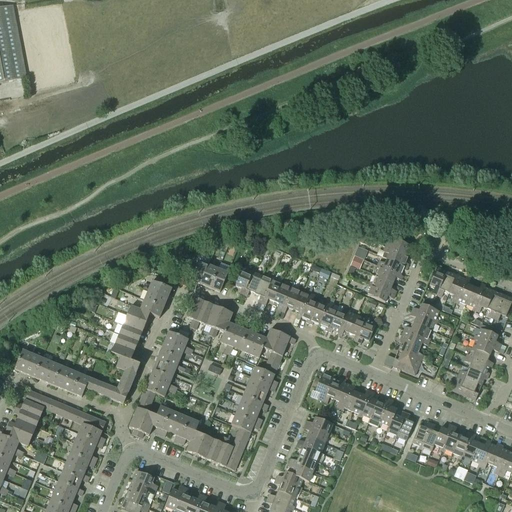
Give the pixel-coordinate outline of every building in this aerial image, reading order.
[(0,84),(24,80),(11,7),(0,9),(0,84)] [(372,243),(376,232),(366,228),(361,238),(372,243)] [(408,258),(412,248),(394,241),(392,246),(386,244),(384,248),(408,258)] [(405,264),(408,258),(384,248),(382,253),(388,255),(386,260),(407,268),(408,265),(405,264)] [(354,258),(350,267),(355,269),(358,264),(359,260),(354,258)] [(407,268),(386,260),(384,265),(378,262),(377,267),(400,277),(402,271),(405,272),(407,268)] [(200,286),(208,266),(198,262),(190,282),(200,286)] [(436,297),(446,273),(440,271),(441,268),(435,265),(433,271),(435,272),(429,287),(434,289),(432,295),(436,297)] [(209,290),(217,270),(208,266),(200,286),(209,290)] [(350,267),(346,276),(351,279),(355,270),(350,267)] [(401,282),(402,278),(400,277),(377,267),(376,269),(378,270),(375,277),(392,285),(395,279),(401,282)] [(219,294),(227,275),(217,270),(209,290),(219,294)] [(242,297),(253,271),(251,271),(250,273),(242,270),(235,287),(241,290),(238,296),(242,297)] [(254,295),(262,278),(254,275),(255,272),(253,271),(242,297),(246,299),(249,293),(254,295)] [(448,295),(455,277),(446,273),(436,297),(441,299),(443,293),(448,295)] [(390,290),(392,285),(375,277),(372,285),(369,284),(369,286),(394,297),(396,293),(390,290)] [(455,304),(466,279),(465,281),(455,277),(448,295),(453,297),(450,303),(455,304)] [(261,305),(272,279),(270,278),(269,281),(262,278),(254,295),(260,298),(257,303),(261,305)] [(273,303),(280,285),(273,282),(274,280),(272,279),(261,305),(265,307),(267,301),(273,303)] [(465,306),(473,289),(467,286),(470,280),(466,279),(455,304),(457,305),(458,303),(465,306)] [(167,300),(171,290),(151,283),(147,293),(167,300)] [(280,313),(291,287),(289,286),(288,288),(280,285),(273,303),(279,305),(276,311),(280,313)] [(474,312),(484,287),(481,285),(478,291),(473,289),(465,306),(473,309),(472,311),(474,312)] [(394,297),(369,286),(368,288),(370,289),(367,297),(384,304),(387,298),(393,300),(394,297)] [(292,311),(299,293),(292,290),(293,288),(291,287),(280,313),(284,315),(286,309),(292,311)] [(486,310),(493,293),(484,289),(485,287),(484,287),(474,312),(479,314),(481,308),(486,310)] [(299,321),(300,319),(312,290),(310,290),(307,296),(299,293),(292,311),(298,313),(295,319),(299,321)] [(308,325),(317,305),(312,303),(314,297),(316,292),(312,290),(300,319),(306,321),(305,324),(308,325)] [(163,310),(167,300),(147,293),(143,302),(163,310)] [(493,320),(502,297),(493,293),(486,310),(491,312),(488,318),(493,320)] [(319,326),(329,303),(330,299),(326,297),(324,301),(321,307),(317,305),(308,325),(312,326),(313,324),(319,326)] [(507,319),(511,309),(509,308),(511,301),(511,300),(502,297),(493,320),(497,322),(500,316),(507,319)] [(192,330),(203,303),(193,299),(185,318),(192,321),(189,329),(192,330)] [(159,320),(163,310),(143,302),(139,311),(139,312),(149,316),(159,320)] [(205,326),(213,307),(203,303),(192,330),(195,331),(198,324),(205,326)] [(328,333),(336,313),(331,311),(334,305),(329,303),(319,326),(325,329),(324,332),(328,333)] [(435,321),(438,313),(421,306),(418,312),(412,309),(411,313),(436,324),(437,322),(435,321)] [(126,317),(145,325),(149,316),(139,312),(139,311),(130,307),(126,317)] [(211,338),(222,311),(213,307),(205,326),(211,329),(208,337),(211,338)] [(338,334),(348,311),(344,309),(342,316),(336,313),(328,333),(331,334),(332,332),(338,334)] [(228,324),(232,315),(222,311),(211,338),(214,339),(217,331),(223,334),(227,324),(228,324)] [(349,335),(356,317),(350,315),(351,312),(348,311),(338,334),(337,337),(341,338),(343,332),(349,335)] [(436,326),(436,324),(411,313),(409,317),(415,319),(413,325),(430,332),(433,325),(436,326)] [(145,325),(126,317),(122,326),(141,334),(145,325)] [(356,344),(367,319),(364,318),(363,320),(356,317),(349,335),(354,337),(352,343),(356,344)] [(368,343),(375,325),(368,322),(369,320),(367,319),(356,344),(360,346),(362,340),(368,343)] [(237,328),(228,324),(227,324),(223,334),(219,343),(226,346),(223,354),(226,355),(237,328)] [(427,339),(430,332),(413,325),(410,331),(405,328),(403,332),(429,343),(430,340),(427,339)] [(141,334),(122,326),(118,336),(137,344),(141,334)] [(239,351),(247,332),(237,328),(226,355),(229,357),(232,349),(239,351)] [(495,343),(497,337),(480,330),(476,338),(474,337),(473,339),(499,350),(501,346),(495,343)] [(271,354),(279,335),(269,331),(266,340),(262,350),(271,354)] [(248,356),(256,336),(247,332),(239,351),(248,356)] [(429,343),(403,332),(405,333),(401,342),(419,349),(421,345),(427,347),(429,343)] [(184,348),(187,341),(168,333),(164,343),(191,354),(192,351),(184,348)] [(281,358),(287,344),(293,346),(295,341),(279,335),(271,354),(281,358)] [(134,353),(137,344),(118,336),(114,345),(134,353)] [(266,340),(256,336),(248,356),(258,360),(262,350),(266,340)] [(499,350),(473,339),(472,341),(475,342),(471,349),(489,357),(491,351),(502,356),(504,352),(499,350)] [(417,354),(419,349),(401,342),(397,352),(421,362),(421,361),(426,363),(428,359),(417,354)] [(191,354),(164,343),(160,353),(179,361),(182,354),(190,357),(191,354)] [(131,358),(134,353),(114,345),(110,355),(119,359),(120,359),(130,363),(131,358)] [(487,362),(489,357),(471,349),(469,357),(466,356),(465,358),(491,369),(493,365),(487,362)] [(449,362),(453,353),(448,351),(444,360),(449,362)] [(24,375),(32,356),(22,352),(14,371),(24,375)] [(414,377),(421,362),(397,352),(394,360),(387,357),(383,367),(390,370),(391,368),(414,377)] [(177,367),(179,361),(160,353),(156,362),(175,370),(183,373),(184,370),(177,367)] [(274,377),(281,358),(271,354),(263,372),(274,377)] [(33,379),(41,360),(32,356),(24,375),(33,379)] [(485,377),(489,368),(491,369),(465,358),(463,362),(469,365),(467,370),(487,378),(485,377)] [(135,377),(139,367),(130,363),(120,359),(119,359),(115,369),(124,373),(135,377)] [(43,383),(51,364),(41,360),(33,379),(43,383)] [(445,372),(449,362),(444,360),(440,370),(445,372)] [(175,370),(156,362),(159,364),(157,368),(173,375),(175,370)] [(52,387),(60,368),(51,364),(43,383),(52,387)] [(218,377),(221,371),(210,366),(207,372),(218,377)] [(62,391),(70,371),(60,368),(52,387),(62,391)] [(274,377),(263,372),(254,369),(250,378),(275,389),(277,384),(273,383),(273,384),(271,384),(274,377)] [(486,381),(487,378),(467,370),(465,375),(459,372),(457,377),(481,387),(484,380),(486,381)] [(71,395),(79,375),(70,371),(62,391),(71,395)] [(169,386),(172,379),(152,371),(148,381),(175,392),(176,389),(169,386)] [(116,391),(127,395),(135,377),(124,373),(116,391)] [(85,390),(89,380),(79,375),(71,395),(81,399),(85,390)] [(322,403),(331,380),(321,375),(314,393),(319,395),(317,401),(322,403)] [(474,402),(481,387),(457,377),(451,392),(474,402)] [(275,389),(250,378),(246,389),(265,396),(268,389),(270,390),(269,392),(273,394),(275,389)] [(333,401),(342,380),(339,379),(338,382),(331,380),(322,403),(326,405),(329,399),(333,401)] [(103,398),(108,387),(89,380),(85,390),(103,398)] [(350,387),(344,385),(345,382),(342,380),(333,401),(338,403),(336,409),(340,411),(350,387)] [(175,392),(148,381),(144,391),(155,395),(163,399),(166,392),(174,395),(175,392)] [(351,413),(358,395),(352,393),(355,387),(351,385),(350,387),(340,411),(343,412),(344,409),(351,413)] [(123,406),(127,395),(116,391),(108,387),(103,398),(123,406)] [(147,414),(155,395),(144,391),(136,409),(147,414)] [(359,419),(370,393),(366,391),(364,397),(358,395),(351,413),(358,416),(357,418),(359,419)] [(43,410),(47,400),(28,392),(24,402),(43,410)] [(264,401),(261,399),(244,393),(242,398),(259,404),(262,405),(264,401)] [(368,425),(377,403),(371,400),(374,395),(370,393),(359,419),(361,420),(362,417),(369,420),(367,424),(368,425)] [(267,407),(262,405),(259,404),(242,398),(238,407),(258,415),(260,408),(262,409),(262,411),(265,412),(267,407)] [(378,427),(389,401),(385,399),(382,405),(377,403),(368,425),(377,429),(378,427)] [(62,418),(67,408),(47,400),(43,410),(62,418)] [(393,417),(394,417),(396,411),(390,408),(393,402),(389,401),(378,427),(380,427),(381,425),(388,428),(389,428),(393,417)] [(39,419),(43,410),(24,402),(21,408),(19,408),(20,406),(17,404),(14,409),(39,419)] [(255,421),(258,415),(238,407),(235,416),(259,427),(261,422),(258,420),(257,422),(255,421)] [(81,426),(86,416),(67,408),(62,418),(81,426)] [(159,437),(170,412),(160,408),(156,417),(152,427),(159,430),(158,432),(156,431),(154,435),(159,437)] [(35,428),(39,419),(14,409),(13,414),(16,415),(17,413),(19,414),(16,421),(35,428)] [(137,438),(147,414),(136,409),(128,428),(135,431),(135,433),(133,432),(131,436),(137,438)] [(171,435),(179,416),(170,412),(159,437),(164,439),(166,435),(164,434),(164,432),(171,435)] [(395,440),(405,415),(402,413),(399,419),(394,417),(393,417),(389,428),(388,428),(386,434),(393,437),(393,439),(395,440)] [(152,427),(156,417),(147,414),(137,438),(141,440),(142,436),(140,436),(141,434),(148,437),(152,427)] [(405,442),(413,425),(407,422),(409,416),(405,415),(395,440),(397,441),(398,439),(405,442)] [(101,434),(105,424),(86,416),(81,426),(101,434)] [(178,444),(188,420),(179,416),(171,435),(177,438),(177,440),(175,439),(173,442),(178,444)] [(259,427),(235,416),(230,426),(239,430),(250,434),(253,427),(254,428),(254,430),(257,431),(259,427)] [(329,434),(332,426),(314,419),(312,425),(306,423),(304,426),(330,437),(331,435),(329,434)] [(194,433),(198,424),(188,420),(178,444),(183,446),(184,443),(183,442),(183,440),(190,443),(194,433)] [(35,428),(16,421),(13,427),(12,426),(12,424),(9,423),(7,428),(31,438),(35,428)] [(425,439),(431,425),(427,424),(424,429),(418,427),(411,444),(419,448),(418,450),(420,451),(425,439)] [(438,435),(437,435),(432,433),(434,427),(431,425),(425,439),(420,451),(422,452),(423,449),(431,453),(433,447),(438,435)] [(98,440),(101,434),(81,426),(78,435),(102,445),(104,441),(101,439),(100,441),(98,440)] [(330,437),(304,426),(303,430),(309,433),(306,438),(324,446),(327,438),(329,439),(330,437)] [(442,453),(452,427),(448,426),(446,431),(440,429),(437,435),(438,435),(433,447),(440,450),(439,452),(442,453)] [(452,455),(459,437),(454,435),(456,429),(452,427),(442,453),(444,454),(445,452),(452,455)] [(27,448),(31,438),(7,428),(5,433),(8,434),(9,432),(11,433),(8,439),(8,440),(18,444),(27,448)] [(195,456),(206,432),(201,430),(200,433),(201,434),(201,436),(194,433),(190,443),(186,452),(195,456)] [(242,453),(250,434),(239,430),(231,449),(242,453)] [(205,460),(213,441),(207,438),(207,436),(209,437),(211,434),(206,432),(195,456),(205,460)] [(460,461),(471,435),(467,433),(465,439),(459,437),(452,455),(459,458),(458,460),(460,461)] [(15,450),(18,444),(8,440),(8,439),(0,435),(0,447),(22,457),(23,454),(15,450)] [(102,445),(78,435),(74,445),(93,453),(96,446),(97,447),(97,449),(100,450),(102,445)] [(470,462),(478,445),(472,443),(475,437),(471,435),(460,461),(462,462),(463,459),(470,462)] [(215,464),(225,439),(220,438),(219,441),(220,442),(220,444),(213,441),(205,460),(215,464)] [(321,453),(324,446),(306,438),(304,444),(298,441),(297,445),(322,456),(323,454),(321,453)] [(223,468),(231,449),(225,446),(226,444),(228,445),(230,441),(225,439),(215,464),(223,468)] [(479,469),(489,445),(490,443),(486,441),(484,447),(478,445),(470,462),(478,465),(477,468),(479,469)] [(90,459),(93,453),(74,445),(70,454),(94,465),(96,460),(93,458),(92,460),(90,459)] [(322,456),(297,445),(295,449),(301,452),(298,457),(316,464),(320,466),(324,457),(322,456)] [(491,467),(498,449),(489,445),(479,469),(484,470),(486,465),(491,467)] [(22,457),(0,447),(0,458),(10,463),(13,456),(21,459),(22,457)] [(234,472),(242,453),(231,449),(223,468),(234,472)] [(498,476),(508,453),(498,449),(491,467),(496,469),(493,474),(498,476)] [(510,475),(511,470),(511,454),(508,453),(498,476),(503,478),(505,472),(510,475)] [(94,465),(70,454),(66,464),(85,472),(88,465),(89,466),(89,468),(92,469),(94,465)] [(313,472),(316,464),(298,457),(296,463),(290,460),(289,464),(314,475),(315,473),(313,472)] [(7,469),(10,463),(0,458),(0,469),(14,475),(15,472),(7,469)] [(82,478),(85,472),(66,464),(62,474),(81,482),(86,484),(89,479),(85,477),(84,479),(82,478)] [(314,475),(289,464),(287,468),(293,470),(291,476),(302,481),(308,484),(311,476),(313,477),(314,475)] [(14,475),(0,469),(0,480),(2,482),(5,475),(13,478),(14,475)] [(151,485),(153,480),(136,472),(132,482),(155,492),(157,487),(151,485)] [(299,488),(302,481),(291,476),(285,473),(282,479),(276,477),(275,481),(301,491),(301,489),(299,488)] [(80,484),(81,482),(62,474),(61,476),(58,482),(77,490),(80,484)] [(300,493),(301,491),(275,481),(273,484),(279,487),(277,492),(294,500),(297,493),(300,493)] [(81,498),(83,492),(77,490),(58,482),(54,492),(73,500),(76,494),(78,494),(77,496),(81,498)] [(155,492),(132,482),(128,492),(145,499),(147,494),(153,497),(155,492)] [(174,511),(184,489),(180,487),(177,493),(171,491),(164,508),(172,511),(171,511),(174,511)] [(174,511),(185,511),(191,499),(185,496),(188,490),(184,489),(174,511)] [(70,506),(73,500),(54,492),(50,501),(75,511),(77,507),(73,505),(72,507),(70,506)] [(143,504),(145,499),(128,492),(124,501),(147,511),(149,511),(160,511),(143,504)] [(291,507),(294,500),(277,492),(274,498),(269,496),(267,499),(293,510),(294,508),(291,507)] [(196,511),(203,497),(199,495),(196,501),(191,499),(185,511),(196,511)] [(207,511),(210,507),(204,504),(206,498),(203,497),(196,511),(207,511)] [(270,511),(289,511),(290,511),(291,511),(293,510),(267,499),(265,503),(271,506),(269,511),(270,511)] [(74,511),(75,511),(50,501),(46,511),(48,511),(74,511)] [(146,511),(147,511),(124,501),(120,511),(122,511),(146,511)] [(218,511),(221,505),(218,503),(215,509),(210,507),(207,511),(218,511)]
